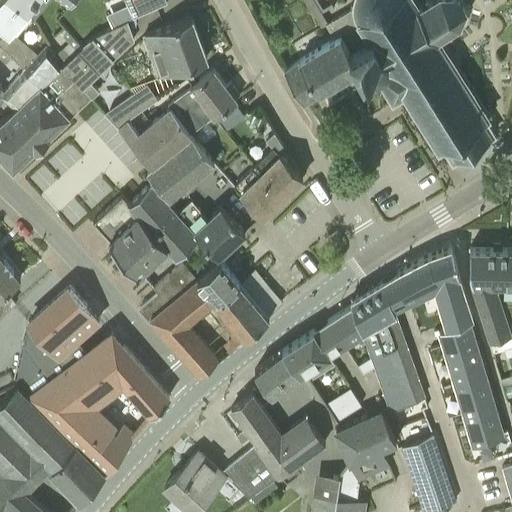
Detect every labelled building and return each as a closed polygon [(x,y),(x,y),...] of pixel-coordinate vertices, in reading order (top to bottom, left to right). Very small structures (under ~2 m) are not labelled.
[(13,0),(0,0),(0,24),(6,30),(8,27),(11,30),(26,11),(27,11),(13,0)] [(13,0),(27,11),(35,0),(13,0)] [(353,0),(353,1),(353,3),(351,3),(351,8),(352,8),(327,23),(335,37),(284,67),(304,99),(358,67),(364,78),(373,73),(374,74),(393,102),(404,95),(419,118),(417,120),(420,123),(422,122),(437,145),(438,147),(442,145),(445,151),(454,164),(461,159),(459,155),(469,150),(468,150),(495,133),(486,118),(492,114),(490,111),(489,111),(473,89),(475,87),(472,84),(471,85),(456,62),(458,61),(455,57),(454,58),(439,35),(448,29),(451,34),(453,33),(450,28),(458,23),(463,26),(465,24),(461,20),(466,8),(472,8),(471,4),(466,5),(462,0),(426,0),(419,5),(415,0),(353,0)] [(161,73),(207,57),(192,15),(146,32),(161,73)] [(128,19),(117,24),(105,30),(104,30),(121,49),(134,37),(128,19)] [(0,44),(11,54),(24,67),(37,52),(16,34),(11,30),(8,27),(6,30),(0,36),(0,44)] [(76,50),(62,63),(63,64),(82,86),(89,80),(113,57),(112,57),(121,49),(104,30),(93,35),(82,45),(76,50)] [(76,50),(82,45),(68,30),(63,35),(69,42),(76,50)] [(76,50),(69,42),(55,54),(62,63),(76,50)] [(42,83),(63,64),(62,63),(55,54),(46,43),(37,52),(24,67),(42,83)] [(0,55),(6,61),(11,54),(0,44),(0,55)] [(63,64),(42,83),(15,107),(0,120),(0,153),(13,168),(36,148),(36,149),(49,137),(48,135),(70,115),(91,96),(82,86),(63,64)] [(15,107),(42,83),(24,67),(4,90),(1,87),(0,86),(0,102),(5,98),(15,107)] [(192,132),(236,97),(236,96),(240,93),(234,85),(230,88),(214,67),(167,104),(170,107),(160,116),(139,132),(127,118),(118,125),(153,165),(193,133),(192,132)] [(98,90),(89,80),(82,86),(91,96),(91,95),(92,95),(98,90)] [(144,105),(133,90),(116,102),(127,117),(144,105)] [(147,170),(170,196),(215,161),(193,133),(153,165),(147,170)] [(273,146),(254,165),(284,195),(303,177),(273,146)] [(284,195),(254,165),(235,184),(265,214),(284,195)] [(178,210),(168,199),(151,180),(129,201),(122,193),(93,219),(110,237),(109,239),(137,270),(166,244),(176,255),(200,234),(179,210),(178,210)] [(200,234),(219,254),(245,230),(221,204),(208,216),(192,198),(179,210),(200,234)] [(409,303),(413,315),(439,303),(446,326),(444,327),(479,442),(503,434),(468,318),(473,316),(461,280),(452,245),(428,253),(396,271),(384,278),(394,310),(409,303)] [(494,351),(511,345),(511,336),(507,320),(511,319),(511,247),(472,247),(472,246),(470,246),(470,270),(474,284),(490,339),(494,351)] [(0,308),(0,294),(20,277),(0,253),(0,313),(2,312),(0,308)] [(221,257),(220,258),(198,276),(216,297),(240,279),(239,278),(222,259),(222,258),(221,257)] [(198,277),(192,270),(184,260),(153,285),(159,290),(140,306),(149,317),(198,277)] [(269,313),(268,312),(240,279),(216,297),(198,276),(198,277),(149,317),(199,372),(269,313)] [(374,365),(389,409),(425,398),(399,323),(395,312),(394,310),(384,278),(363,290),(351,298),(353,302),(364,330),(363,331),(368,347),(371,355),(374,365)] [(77,337),(99,317),(70,284),(28,321),(58,354),(77,337)] [(333,362),(327,352),(363,331),(364,330),(352,303),(282,348),(300,371),(302,370),(308,378),(333,362)] [(17,378),(17,379),(107,468),(135,432),(123,422),(117,428),(113,425),(116,421),(95,403),(125,381),(152,411),(153,411),(169,396),(124,344),(122,346),(112,333),(113,333),(111,331),(110,332),(111,333),(87,351),(77,337),(58,354),(28,321),(28,324),(24,344),(29,346),(27,355),(23,354),(17,378)] [(272,392),(300,371),(282,348),(255,369),(272,392)] [(363,372),(374,365),(371,355),(358,363),(363,372)] [(337,417),(363,402),(352,384),(327,399),(337,417)] [(260,448),(261,447),(281,431),(252,391),(231,406),(256,441),(260,448)] [(0,416),(25,441),(0,466),(0,468),(23,491),(50,463),(52,466),(51,467),(82,497),(99,476),(105,469),(53,420),(23,392),(0,415),(0,416)] [(368,415),(338,428),(352,459),(352,461),(353,460),(359,472),(388,459),(382,447),(397,440),(398,440),(384,408),(383,408),(368,415)] [(305,413),(281,431),(261,447),(281,472),(325,438),(305,413)] [(433,432),(402,445),(423,511),(454,500),(433,432)] [(242,452),(248,459),(267,482),(273,478),(281,472),(261,447),(260,448),(256,441),(242,452)] [(225,471),(222,468),(198,449),(165,485),(192,508),(224,472),(225,471)] [(267,482),(248,459),(227,475),(249,495),(250,495),(267,482)] [(336,511),(365,511),(367,499),(359,498),(361,477),(358,477),(359,472),(353,460),(352,461),(352,459),(341,473),(338,496),(336,511)] [(511,462),(502,466),(511,502),(511,462)] [(53,511),(29,491),(22,498),(0,475),(0,511),(53,511)] [(273,478),(267,482),(250,495),(255,502),(279,485),(273,478)] [(315,493),(312,511),(336,511),(338,496),(315,493)]
